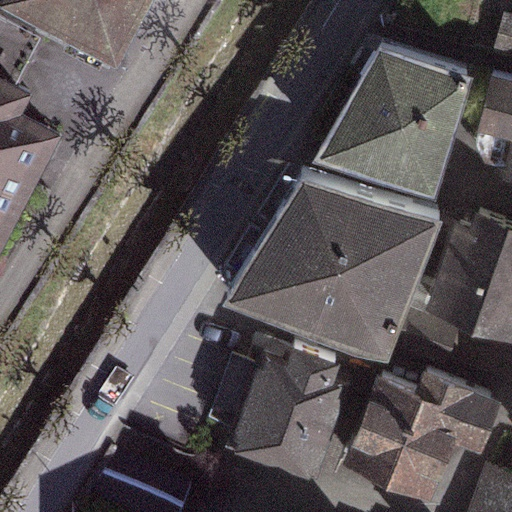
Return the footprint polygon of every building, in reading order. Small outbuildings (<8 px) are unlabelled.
[(43,0),(115,38),(135,0),(43,0)] [(0,219),(49,128),(18,111),(30,89),(15,81),(41,32),(0,9),(0,219)] [(511,17),(506,16),(498,44),(511,48),(511,17)] [(467,63),(382,38),(320,142),(433,175),(467,63)] [(511,73),(494,69),(476,136),(484,154),(499,157),(498,162),(511,165),(511,73)] [(438,205),(304,167),(229,283),(356,330),(386,335),(438,205)] [(511,321),(511,219),(480,208),(474,225),(460,220),(433,294),(511,321)] [(395,338),(442,355),(454,321),(407,304),(395,338)] [(288,357),(264,349),(235,429),(334,464),(365,389),(342,380),(343,377),(329,372),(335,352),(295,337),(288,357)] [(429,365),(420,385),(383,370),(353,443),(426,474),(449,418),(476,429),(492,392),(429,365)] [(122,451),(92,488),(151,511),(175,511),(189,476),(122,451)] [(511,511),(511,469),(490,462),(471,511),(511,511)]
